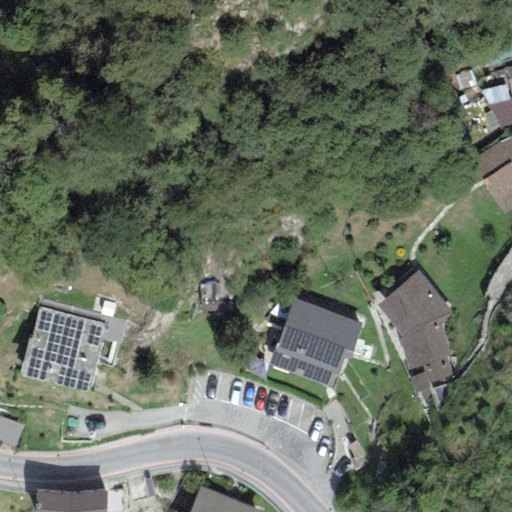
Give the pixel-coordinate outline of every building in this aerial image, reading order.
[(511,208),(511,139),(503,146),(500,142),(473,159),(470,161),(483,181),(504,214),(511,208)] [(419,270),(377,305),(402,337),(399,339),(415,394),(447,386),(444,378),(452,375),(446,358),(450,357),(438,322),(452,313),(419,270)] [(362,323),(293,299),(269,366),(333,388),(343,359),(349,361),(362,323)] [(106,325),(38,309),(31,339),(28,338),(19,376),(89,393),(106,325)] [(0,417),(0,433),(20,440),(25,425),(0,417)] [(262,511),(263,511),(200,486),(189,511),(262,511)] [(75,492),(36,489),(34,511),(106,511),(107,489),(75,492)]
